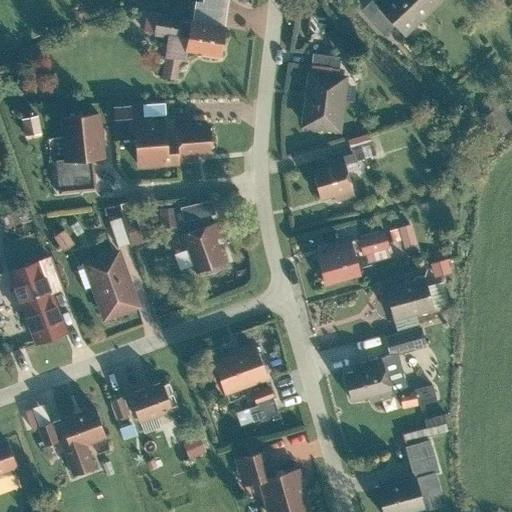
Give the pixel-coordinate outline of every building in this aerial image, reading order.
[(379,9),(370,0),(366,0),(356,10),(384,38),(396,26),(379,9)] [(403,34),(439,0),(388,0),(379,9),(396,26),(403,34)] [(142,28),(173,35),(177,19),(146,11),(142,28)] [(327,36),(328,15),(308,14),(307,35),(327,36)] [(227,32),(184,23),(178,50),(222,59),(227,32)] [(342,58),(310,53),(307,69),(339,75),(342,58)] [(185,62),(162,59),(160,78),(183,81),(185,62)] [(340,133),(347,76),(339,75),(307,69),(298,127),(340,133)] [(511,117),(498,102),(481,116),(499,136),(511,124),(511,117)] [(102,161),(99,116),(62,119),(65,163),(87,161),(102,161)] [(158,120),(125,123),(130,172),(196,166),(195,157),(215,155),(213,125),(192,126),(191,119),(174,120),(177,147),(161,148),(158,120)] [(372,145),(370,137),(349,144),(352,151),(372,145)] [(360,199),(345,155),(325,161),(328,168),(308,174),(318,203),(333,198),(336,207),(360,199)] [(50,192),(90,188),(87,161),(65,163),(47,165),(50,192)] [(119,220),(107,224),(114,247),(126,244),(119,220)] [(414,222),(390,225),(392,238),(402,237),(403,245),(417,243),(414,222)] [(146,246),(141,224),(130,227),(135,248),(146,246)] [(224,242),(219,224),(179,235),(190,274),(221,266),(215,245),(224,242)] [(388,231),(359,241),(363,255),(392,245),(388,231)] [(363,274),(354,236),(323,244),(326,257),(312,260),(318,285),(363,274)] [(120,249),(77,264),(96,321),(140,306),(120,249)] [(447,256),(430,260),(433,276),(451,272),(447,256)] [(42,270),(24,276),(30,295),(48,289),(42,270)] [(423,276),(378,288),(387,323),(432,311),(426,287),(423,276)] [(445,306),(437,283),(426,287),(432,311),(445,306)] [(65,333),(54,302),(23,312),(34,344),(65,333)] [(426,346),(421,327),(384,335),(388,355),(396,353),(426,346)] [(265,382),(254,351),(209,366),(219,397),(265,382)] [(388,355),(353,364),(356,374),(341,378),(349,408),(398,395),(406,393),(396,353),(388,355)] [(170,415),(159,385),(122,399),(133,429),(170,415)] [(277,414),(267,386),(250,392),(255,406),(246,409),(251,423),(277,414)] [(431,400),(428,387),(406,393),(398,395),(400,407),(431,400)] [(118,399),(109,402),(114,420),(124,417),(118,399)] [(103,440),(95,411),(56,422),(70,473),(91,467),(85,445),(103,440)] [(51,425),(40,428),(46,449),(57,445),(51,425)] [(181,440),(188,457),(205,450),(198,433),(181,440)] [(430,440),(404,448),(413,475),(421,500),(439,494),(432,473),(440,470),(430,440)] [(0,477),(14,472),(3,441),(0,442),(0,477)] [(269,448),(234,459),(241,485),(260,479),(277,474),(269,448)] [(308,511),(310,511),(297,468),(277,474),(260,479),(270,511),(308,511)] [(413,475),(370,487),(377,511),(413,511),(423,509),(421,500),(413,475)]
